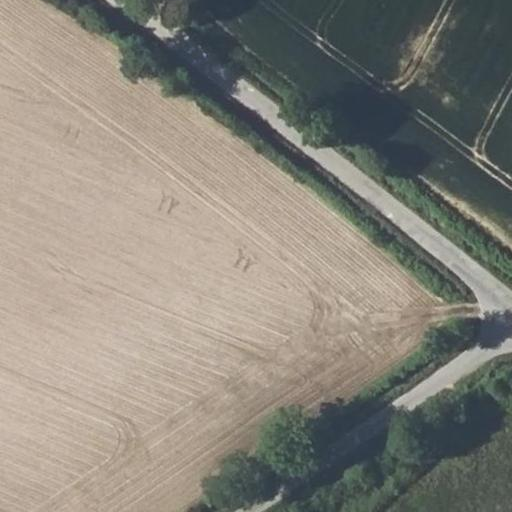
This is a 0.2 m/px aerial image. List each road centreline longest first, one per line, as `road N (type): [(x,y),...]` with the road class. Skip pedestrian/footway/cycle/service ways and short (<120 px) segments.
road 1 (unclassified): [(511,304),(121,0)]
road 2 (unclassified): [(511,331),(267,511)]
